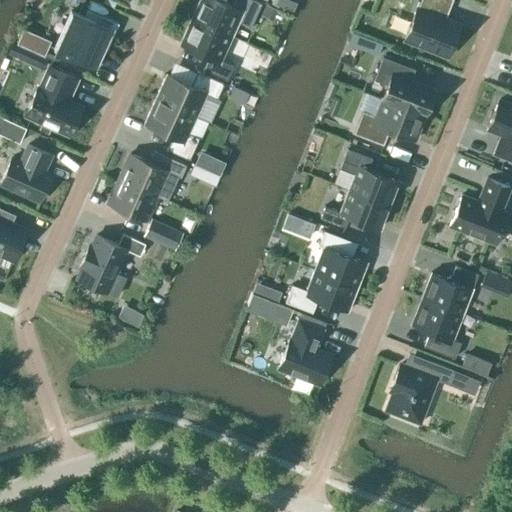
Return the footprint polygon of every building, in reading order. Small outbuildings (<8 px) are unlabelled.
[(219,0),(198,0),(191,18),(231,36),(238,21),(250,27),(261,3),(253,0),(234,0),(232,5),(219,0)] [(450,0),(420,0),(417,9),(416,8),(404,39),(447,55),(458,25),(443,19),(450,0)] [(84,16),(70,10),(70,12),(74,14),(59,48),(54,46),(54,48),(94,66),(102,49),(106,50),(118,23),(87,10),(84,16)] [(233,66),(220,60),(231,36),(191,18),(179,43),(209,57),(203,69),(226,80),(233,66)] [(30,49),(43,55),(49,42),(35,36),(30,49)] [(410,68),(382,57),(373,79),(387,85),(381,99),(423,115),(433,90),(406,79),(410,68)] [(66,100),(76,78),(49,66),(39,88),(37,87),(25,114),(68,134),(81,107),(66,100)] [(165,74),(154,99),(194,117),(205,93),(216,98),(223,83),(196,71),(190,85),(165,74)] [(238,101),(242,91),(230,86),(226,95),(238,101)] [(511,102),(499,98),(487,128),(502,134),(495,153),(511,159),(511,102)] [(194,117),(154,99),(143,124),(172,137),(167,150),(188,159),(198,137),(187,133),(194,117)] [(423,115),(381,99),(375,116),(361,111),(353,133),(382,145),(388,130),(414,140),(423,115)] [(24,127),(0,116),(0,132),(18,140),(24,127)] [(50,154),(28,144),(20,161),(11,157),(0,181),(0,183),(38,200),(50,175),(39,170),(41,165),(45,166),(50,154)] [(371,158),(346,149),(342,161),(357,167),(348,189),(388,204),(398,181),(366,170),(371,158)] [(120,174),(118,178),(156,195),(167,200),(178,176),(180,177),(185,164),(164,155),(159,166),(130,153),(121,172),(119,172),(118,173),(120,174)] [(156,195),(118,178),(116,182),(115,182),(114,183),(116,184),(107,203),(144,220),(156,195)] [(477,201),(461,195),(449,226),(495,244),(507,213),(501,210),(509,187),(486,178),(477,201)] [(388,204),(348,189),(339,212),(324,206),(319,218),(344,227),(349,216),(379,228),(388,204)] [(15,214),(0,207),(0,253),(12,259),(25,230),(11,223),(15,214)] [(182,232),(151,217),(142,235),(174,250),(182,232)] [(351,241),(323,230),(317,245),(322,247),(313,270),(356,287),(366,262),(351,256),(352,254),(347,251),(351,241)] [(81,267),(76,278),(107,292),(117,296),(126,277),(115,273),(126,249),(139,255),(144,243),(122,233),(117,244),(96,235),(91,245),(89,244),(79,266),(81,267)] [(477,273),(455,264),(451,275),(445,278),(431,272),(421,298),(461,314),(477,273)] [(356,287),(313,270),(305,290),(291,284),(284,302),(311,312),(316,299),(346,311),(356,287)] [(497,276),(486,272),(480,287),(490,291),(497,276)] [(461,314),(421,298),(410,324),(425,329),(427,335),(423,346),(453,358),(460,342),(452,339),(461,314)] [(140,329),(145,317),(125,309),(120,321),(140,329)] [(289,339),(278,366),(319,383),(330,355),(315,349),(323,328),(297,318),(289,339)] [(462,365),(471,368),(476,356),(467,353),(462,365)] [(422,373),(399,364),(392,381),(396,383),(386,408),(402,415),(402,417),(419,423),(426,406),(424,405),(434,379),(447,384),(450,377),(453,370),(427,360),(422,373)] [(450,377),(447,384),(459,389),(464,374),(453,370),(450,377)]
